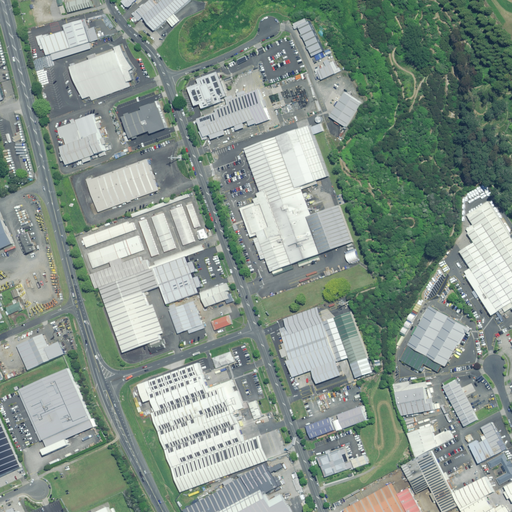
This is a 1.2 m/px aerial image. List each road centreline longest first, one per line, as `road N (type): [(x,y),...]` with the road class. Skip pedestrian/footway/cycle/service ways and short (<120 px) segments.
road 1 (secondary): [(78,303),(2,0)]
road 2 (tertiary): [(166,78),(256,328)]
road 3 (tertiary): [(256,328),(323,511)]
road 4 (tertiary): [(256,328),(122,376)]
road 5 (secondary): [(163,511),(104,383)]
